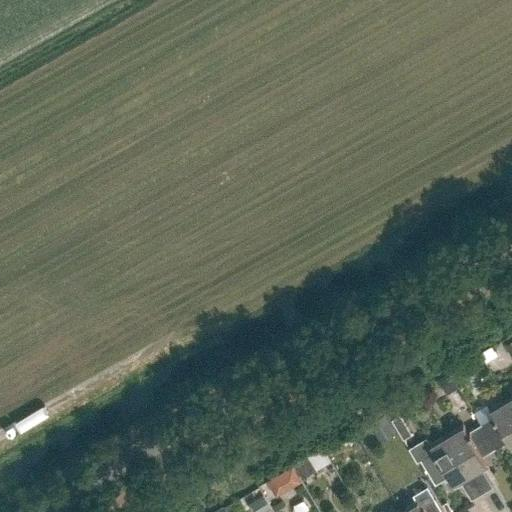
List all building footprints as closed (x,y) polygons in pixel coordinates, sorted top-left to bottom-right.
[(442,387),(454,380),(449,371),(437,379),(442,387)] [(511,412),(504,398),(487,408),(492,416),(479,424),(493,448),(507,440),(511,448),(511,412)] [(480,456),(493,448),(479,424),(465,432),(461,424),(444,434),(480,493),(490,487),(481,471),(487,467),(480,456)] [(480,493),(444,434),(427,444),(432,452),(419,460),(434,484),(447,476),(454,487),(460,484),(469,500),(480,493)] [(301,478),(315,470),(307,456),(293,464),(301,478)] [(275,475),(284,490),(301,481),(292,465),(275,475)] [(254,511),(262,511),(271,507),(263,495),(249,503),(254,511)] [(415,500),(398,510),(399,511),(440,511),(434,500),(420,508),(415,500)]
